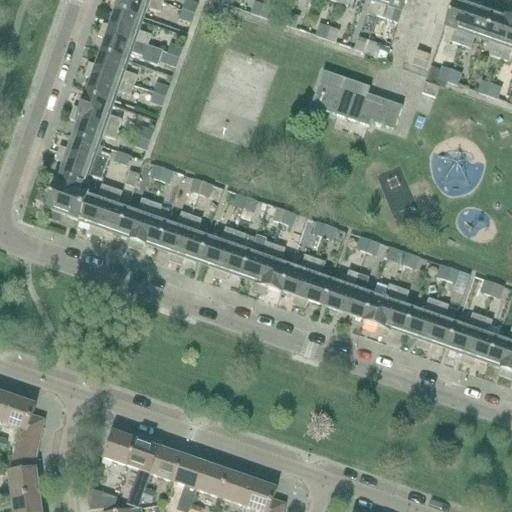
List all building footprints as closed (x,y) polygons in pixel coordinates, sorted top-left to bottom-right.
[(160,15),(163,5),(147,0),(118,0),(115,11),(143,20),(147,10),(160,15)] [(223,0),(221,6),(232,9),(234,0),(223,0)] [(339,0),(338,5),(349,9),(351,0),(339,0)] [(378,19),(384,0),(361,0),(359,7),(369,10),(368,16),(378,19)] [(384,0),(378,19),(388,23),(393,9),(403,13),(407,0),(384,0)] [(461,48),(477,0),(475,0),(469,0),(468,6),(454,1),(445,27),(455,31),(450,45),(461,48)] [(481,11),(484,3),(477,0),(461,48),(471,52),(475,39),(485,42),(494,16),(481,11)] [(183,11),(195,16),(198,6),(186,2),(183,11)] [(260,19),(265,7),(255,4),(251,16),(260,19)] [(265,7),(260,19),(270,23),(274,10),(265,7)] [(192,25),(195,16),(183,11),(180,21),(192,25)] [(500,62),(511,28),(511,12),(510,12),(507,20),(494,16),(485,42),(495,46),(490,58),(500,62)] [(138,35),(142,24),(116,15),(111,29),(103,26),(101,32),(148,49),(151,39),(138,35)] [(295,32),(300,19),(289,16),(285,28),(295,32)] [(326,42),(330,30),(320,26),(316,39),(326,42)] [(511,28),(500,62),(511,65),(511,61),(511,28)] [(330,30),(326,42),(335,46),(339,33),(330,30)] [(163,55),(148,49),(101,32),(98,38),(107,41),(102,55),(128,64),(131,55),(143,59),(142,62),(158,68),(163,55)] [(365,56),(369,43),(359,40),(355,52),(365,56)] [(369,43),(365,56),(374,59),(378,47),(369,43)] [(166,56),(179,60),(183,50),(170,46),(166,56)] [(430,57),(424,55),(417,53),(412,67),(425,72),(430,57)] [(124,75),(128,64),(102,55),(97,68),(89,65),(87,72),(134,89),(138,79),(124,75)] [(176,70),(179,60),(166,56),(163,65),(176,70)] [(448,85),(452,73),(442,69),(438,81),(448,85)] [(131,99),(134,89),(87,72),(85,79),(93,81),(88,95),(114,105),(118,95),(131,99)] [(452,73),(448,85),(458,88),(462,76),(452,73)] [(403,109),(368,97),(371,90),(324,74),(311,109),(370,129),(371,125),(395,133),(403,109)] [(487,99),(491,86),(482,83),(478,95),(487,99)] [(422,96),(435,100),(439,90),(425,85),(422,96)] [(153,95),(166,99),(169,90),(157,86),(153,95)] [(491,86),(487,99),(497,102),(502,90),(491,86)] [(162,109),(166,99),(153,95),(150,105),(151,105),(162,109)] [(113,108),(87,99),(85,98),(80,112),(74,109),(72,115),(119,132),(123,122),(110,117),(113,108)] [(116,142),(119,132),(72,115),(70,121),(78,124),(73,138),(99,147),(103,137),(116,142)] [(138,139),(150,143),(154,133),(142,129),(138,139)] [(103,149),(99,147),(73,138),(68,152),(60,149),(58,156),(105,172),(110,157),(101,154),(103,149)] [(147,152),(150,143),(138,139),(135,148),(147,152)] [(128,168),(131,158),(120,154),(117,164),(128,168)] [(102,182),(105,172),(58,156),(55,162),(63,165),(59,178),(57,177),(57,178),(85,188),(89,178),(102,182)] [(160,184),(163,171),(153,168),(149,180),(160,184)] [(163,171),(160,184),(168,187),(173,174),(163,171)] [(135,190),(139,178),(129,174),(124,187),(135,190)] [(85,189),(85,188),(57,178),(45,211),(78,223),(87,197),(81,195),(83,188),(85,189)] [(199,197),(203,185),(193,182),(189,194),(199,197)] [(203,185),(199,197),(208,201),(213,188),(203,185)] [(95,238),(112,191),(102,187),(97,200),(87,197),(78,223),(92,228),(89,236),(95,238)] [(117,208),(122,194),(112,191),(95,238),(102,241),(105,232),(118,237),(127,211),(117,208)] [(243,213),(247,201),(237,197),(233,209),(243,213)] [(135,252),(152,205),(142,201),(137,215),(127,211),(118,237),(132,241),(129,250),(135,252)] [(247,201),(243,213),(253,216),(257,204),(247,201)] [(157,222),(162,208),(152,205),(135,252),(142,254),(145,246),(158,251),(167,225),(157,222)] [(283,227),(287,215),(277,211),(273,223),(283,227)] [(175,266),(192,219),(181,215),(177,228),(167,225),(158,251),(172,255),(169,264),(175,266)] [(287,215),(283,227),(292,230),(296,218),(287,215)] [(197,235),(202,222),(192,219),(175,266),(182,268),(185,260),(198,265),(207,239),(197,235)] [(323,241),(327,228),(316,224),(312,237),(323,241)] [(327,228),(323,241),(332,244),(336,231),(327,228)] [(219,281),(236,234),(226,230),(221,244),(211,240),(202,266),(216,271),(213,279),(219,281)] [(241,250),(246,237),(236,234),(219,281),(226,283),(229,275),(242,280),(251,254),(241,250)] [(366,255),(371,243),(360,240),(352,238),(349,246),(357,249),(356,252),(366,255)] [(371,243),(366,255),(376,259),(380,247),(371,243)] [(259,295),(276,248),(265,244),(261,257),(251,254),(242,280),(256,285),(253,293),(259,295)] [(281,264),(285,251),(276,248),(259,295),(265,297),(268,291),(280,295),(290,268),(281,264)] [(406,269),(410,257),(400,254),(396,266),(406,269)] [(410,257),(406,269),(416,272),(420,260),(410,257)] [(299,309),(315,261),(305,258),(300,271),(290,268),(280,295),(282,296),(282,294),(295,298),(292,307),(299,309)] [(320,278),(325,265),(315,261),(299,309),(305,311),(308,303),(322,308),(331,282),(320,278)] [(446,283),(451,271),(441,268),(436,280),(446,283)] [(451,271),(446,283),(456,286),(460,275),(451,271)] [(343,324),(359,277),(349,273),(345,286),(335,283),(325,309),(339,314),(337,322),(343,324)] [(365,293),(369,280),(359,277),(343,324),(349,326),(351,320),(364,325),(365,323),(366,323),(375,297),(365,293)] [(491,298),(495,287),(484,283),(480,295),(491,298)] [(383,338),(399,290),(389,287),(384,300),(375,297),(366,323),(379,328),(377,336),(383,338)] [(495,287),(491,298),(499,302),(504,290),(495,287)] [(405,307),(409,294),(399,290),(383,338),(389,340),(391,332),(405,337),(414,311),(405,307)] [(422,352),(439,304),(429,301),(424,314),(414,311),(405,337),(419,341),(416,349),(422,352)] [(444,321),(449,308),(439,304),(422,352),(428,354),(431,346),(445,350),(454,324),(444,321)] [(466,367),(483,319),(472,316),(468,329),(458,326),(449,352),(463,356),(460,365),(466,367)] [(491,329),(493,323),(483,319),(466,367),(472,369),(475,361),(489,366),(499,340),(501,333),(491,329)] [(506,381),(511,363),(511,329),(507,343),(499,340),(489,366),(503,370),(500,379),(506,381)] [(0,425),(2,426),(11,400),(0,396),(0,425)] [(36,408),(11,400),(2,426),(20,432),(27,434),(32,419),(36,408)] [(20,432),(12,474),(33,471),(37,453),(43,423),(32,419),(27,434),(20,432)] [(127,469),(136,443),(112,435),(103,461),(127,469)] [(145,492),(150,477),(159,451),(136,443),(127,469),(139,473),(127,507),(139,511),(142,501),(145,492)] [(174,485),(183,460),(159,451),(150,477),(174,485)] [(190,511),(192,508),(197,493),(206,468),(183,460),(174,485),(186,490),(177,511),(190,511)] [(220,502),(229,476),(206,468),(197,493),(220,502)] [(12,500),(39,496),(36,471),(33,471),(12,474),(9,475),(12,500)] [(243,510),(252,484),(229,476),(220,502),(243,510)] [(273,503),(277,492),(252,484),(243,510),(249,511),(283,511),(284,507),(273,503)] [(145,492),(142,501),(152,505),(155,495),(145,492)] [(95,511),(113,510),(116,501),(93,493),(89,511),(95,511)] [(13,511),(41,511),(39,496),(12,500),(13,511)]
